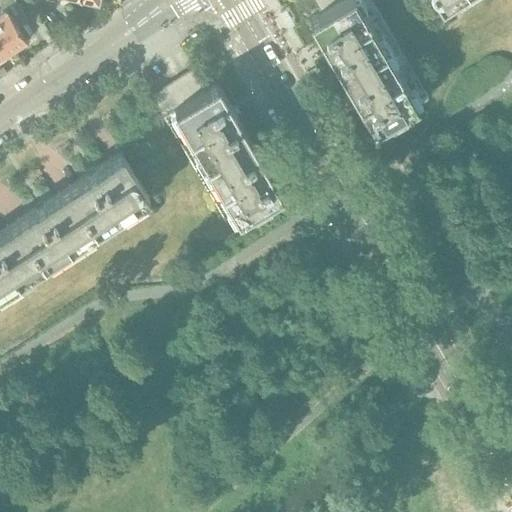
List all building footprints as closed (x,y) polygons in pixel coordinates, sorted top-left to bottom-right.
[(395,41),(371,0),(338,0),(331,5),(320,12),(309,19),(341,73),(395,41)] [(331,5),(327,0),(312,0),(320,12),(331,5)] [(437,0),(440,5),(444,2),(456,13),(476,0),(437,0)] [(28,34),(21,23),(24,22),(20,15),(19,10),(16,6),(13,3),(0,11),(0,41),(7,52),(26,40),(24,37),(28,34)] [(427,96),(409,65),(395,41),(341,73),(373,128),(380,124),(390,134),(413,121),(409,107),(427,96)] [(206,89),(193,67),(181,75),(194,96),(206,89)] [(194,96),(181,75),(171,81),(184,102),(194,96)] [(184,102),(171,81),(161,88),(173,109),(184,102)] [(249,138),(233,110),(217,83),(206,89),(194,96),(184,102),(173,109),(163,115),(194,170),(249,138)] [(173,109),(161,88),(150,95),(162,116),(163,115),(173,109)] [(280,192),(264,163),(249,138),(194,170),(226,224),(244,213),(254,223),(277,210),(274,196),(280,192)] [(148,194),(121,152),(68,186),(95,228),(99,226),(111,237),(149,212),(144,196),(148,194)] [(95,228),(68,186),(17,219),(44,261),(47,259),(59,270),(97,245),(92,230),(95,228)] [(44,261),(17,219),(0,229),(0,296),(8,304),(46,279),(41,263),(44,261)]
